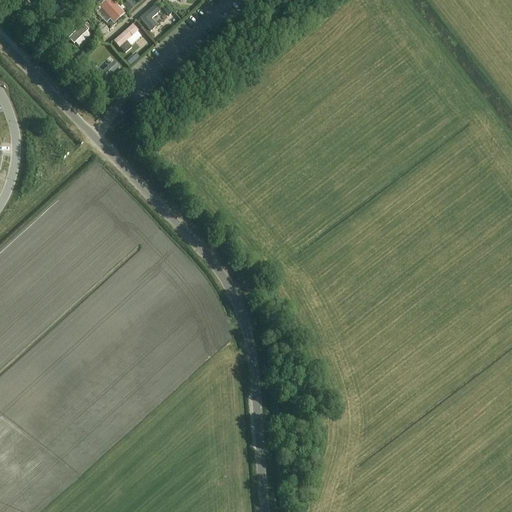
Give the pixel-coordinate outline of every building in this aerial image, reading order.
[(57,7),(51,0),(33,0),(45,16),(57,7)] [(81,0),(84,1),(83,2),(89,6),(95,9),(97,4),(99,0),(81,0)] [(124,14),(110,0),(108,0),(100,8),(114,23),(124,14)] [(130,1),(124,7),(130,13),(136,8),(130,1)] [(161,13),(155,7),(140,20),(151,33),(158,28),(152,21),(161,13)] [(73,17),(67,23),(72,27),(77,21),(73,17)] [(175,18),(170,23),(174,28),(179,23),(175,18)] [(101,25),(98,28),(104,35),(108,31),(104,26),(102,27),(101,25)] [(84,26),(69,40),(74,45),(89,31),(84,26)] [(138,34),(133,28),(114,44),(119,50),(120,49),(126,56),(132,50),(126,44),(138,34)] [(48,32),(42,38),(51,46),(56,41),(56,40),(58,37),(54,33),(51,35),(48,32)] [(131,59),(126,63),(130,68),(135,64),(131,59)] [(96,74),(99,78),(97,80),(103,86),(119,71),(113,65),(102,75),(99,72),(96,74)] [(77,71),(83,77),(89,72),(83,66),(77,71)]
